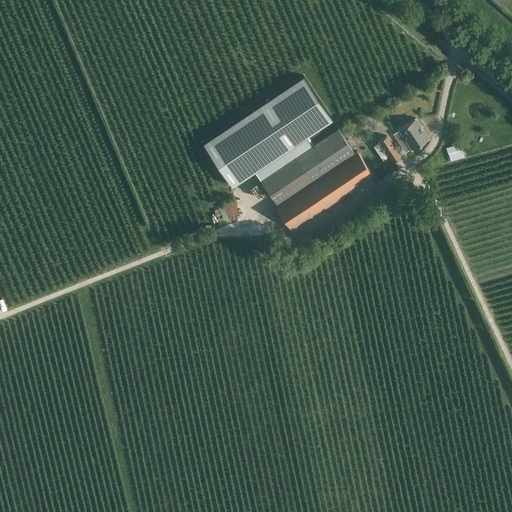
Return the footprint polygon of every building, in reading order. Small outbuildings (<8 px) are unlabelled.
[(292,145),(297,154),(314,179),(275,205),(291,229),(373,174),(357,150),(354,152),(337,127),(311,144),(306,135),(332,118),(303,75),(203,142),(231,185),(292,145)] [(398,129),(412,149),(428,138),(415,118),(398,129)] [(392,162),(392,161),(400,157),(386,136),(378,141),(392,162)] [(459,144),(446,148),(450,161),(463,157),(459,144)] [(222,199),(227,212),(239,208),(234,194),(222,199)]
